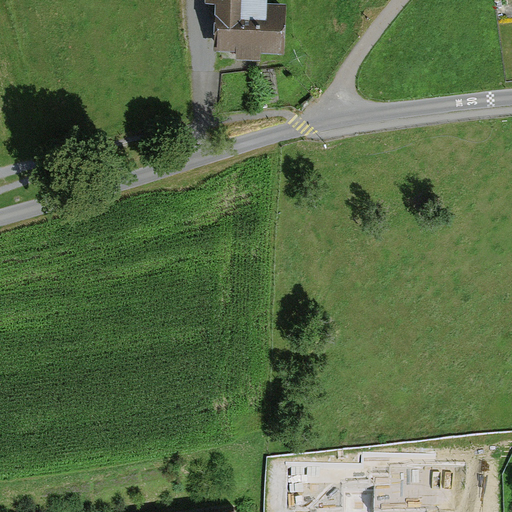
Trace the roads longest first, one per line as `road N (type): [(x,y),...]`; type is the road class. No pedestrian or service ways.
road 1 (unclassified): [(328,120),(0,217)]
road 2 (residential): [(511,98),(328,120)]
